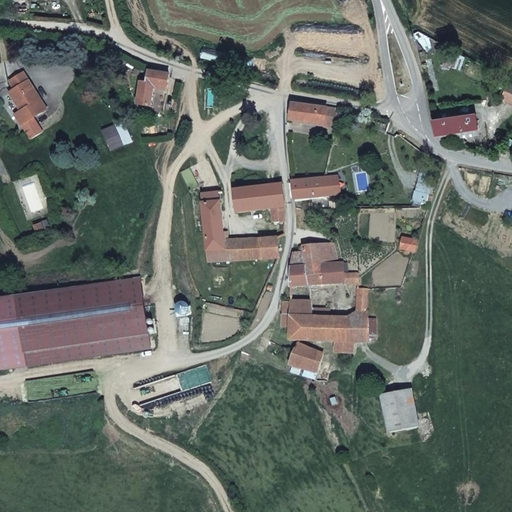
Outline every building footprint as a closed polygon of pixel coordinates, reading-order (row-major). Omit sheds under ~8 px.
[(177,76),(154,71),(154,83),(146,81),(142,105),(161,109),(165,91),(174,92),(177,76)] [(511,78),(501,72),(492,89),(511,99),(511,78)] [(25,73),(12,83),(15,90),(11,93),(24,111),(17,115),(35,141),(49,133),(38,113),(49,106),(25,73)] [(334,106),(297,104),(293,122),(332,125),(334,106)] [(115,109),(94,119),(104,142),(126,131),(115,109)] [(481,110),(437,116),(443,136),(486,133),(481,110)] [(342,176),(294,183),(300,202),(333,199),(333,190),(346,188),(342,176)] [(286,184),(239,191),(244,216),(274,213),(273,223),(287,222),(285,210),(291,208),(286,184)] [(227,203),(209,205),(215,253),(232,251),(234,262),(285,259),(281,237),(232,240),(227,203)] [(421,240),(404,237),(404,249),(419,253),(421,240)] [(339,243),(306,248),(310,265),(295,267),(297,288),(362,284),(360,270),(350,271),(349,260),(340,260),(339,243)] [(141,276),(0,297),(0,343),(3,371),(151,347),(141,276)] [(315,302),(295,301),(297,342),(341,345),(341,354),(360,355),(359,344),(372,344),(373,338),(372,289),(359,288),(356,314),(317,314),(315,302)] [(328,354),(301,344),(296,363),(322,373),(328,354)] [(411,377),(375,385),(384,425),(421,417),(411,377)]
